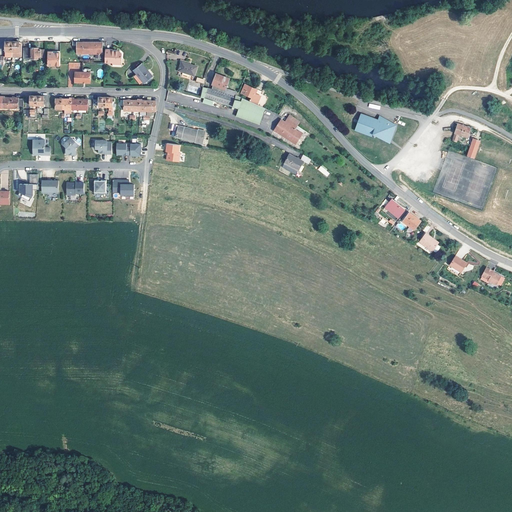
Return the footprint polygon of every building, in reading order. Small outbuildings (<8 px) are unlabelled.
[(6,57),(22,57),(22,46),(19,46),(19,42),(6,42),(6,57)] [(98,54),(103,54),(103,43),(78,43),(78,55),(82,55),(98,54)] [(113,49),(113,47),(107,48),(107,59),(114,59),(114,61),(123,60),(123,50),(121,47),(116,47),(116,49),(113,49)] [(39,59),(42,59),(41,50),(39,50),(39,49),(24,49),(24,60),(39,60),(39,59)] [(61,62),(61,54),(54,54),(54,53),(49,53),(49,67),(61,67),(61,62)] [(197,65),(182,60),(179,69),(195,74),(197,65)] [(135,71),(145,83),(153,77),(143,64),(135,71)] [(93,72),(85,72),(78,71),(78,82),(93,82),(93,72)] [(223,92),(225,87),(229,77),(216,73),(211,88),(223,92)] [(202,95),(232,105),(236,91),(225,87),(223,92),(211,88),(203,85),(202,95)] [(251,99),(257,101),(261,91),(245,85),(244,89),(246,90),(245,93),(252,96),(251,99)] [(265,105),(257,101),(251,99),(239,95),(238,92),(236,91),(232,105),(237,107),(235,114),(259,122),(265,105)] [(44,106),(44,96),(31,96),(31,106),(44,106)] [(0,108),(24,109),(24,99),(19,99),(19,98),(0,97),(0,108)] [(215,101),(205,98),(204,103),(213,106),(215,101)] [(56,110),(65,110),(65,99),(56,99),(56,110)] [(72,99),(72,110),(88,110),(88,106),(92,106),(92,100),(72,99)] [(124,111),(140,111),(140,101),(121,100),(121,106),(124,106),(124,111)] [(140,101),(140,111),(156,112),(156,101),(140,101)] [(291,114),(289,118),(287,118),(285,122),(284,121),(282,126),(283,127),(280,133),(290,138),(290,139),(299,144),(305,132),(298,128),(300,124),(299,124),(301,120),(291,114)] [(390,138),(396,126),(381,119),(381,122),(379,121),(379,120),(362,114),(356,131),(373,137),(375,134),(380,137),(381,134),(390,138)] [(172,130),(171,136),(174,137),(177,124),(170,123),(168,129),(172,130)] [(458,123),(453,140),(458,141),(460,134),(468,136),(471,128),(458,123)] [(196,140),(203,141),(205,131),(198,129),(197,132),(194,131),(194,130),(179,126),(176,137),(196,141),(196,140)] [(389,142),(390,138),(381,134),(380,137),(389,142)] [(474,139),(468,155),(475,157),(481,141),(474,139)] [(46,148),(46,143),(46,140),(34,140),(34,143),(34,154),(39,154),(39,155),(51,155),(51,148),(46,148)] [(76,148),(79,145),(74,140),(69,140),(64,144),(63,145),(66,148),(66,154),(68,154),(68,155),(71,155),(76,155),(76,148)] [(112,154),(112,147),(112,142),(107,142),(107,141),(96,140),(96,146),(96,149),(99,149),(99,153),(107,153),(107,154),(112,154)] [(180,162),(181,144),(166,143),(165,161),(180,162)] [(117,154),(131,154),(131,148),(131,147),(127,147),(127,144),(117,144),(117,147),(117,154)] [(131,147),(131,148),(131,154),(131,156),(142,156),(144,149),(144,144),(131,144),(131,147)] [(301,171),(305,161),(292,153),(287,162),(285,166),(298,173),(300,170),(301,171)] [(38,190),(39,174),(30,174),(30,184),(21,184),(20,191),(19,196),(30,201),(33,194),(33,190),(38,190)] [(100,181),(100,180),(95,180),(95,193),(107,193),(107,181),(102,181),(100,181)] [(129,180),(113,180),(113,192),(121,192),(121,195),(135,195),(135,185),(129,185),(129,180)] [(59,181),(43,181),(43,192),(59,192),(59,181)] [(68,184),(68,194),(77,195),(77,193),(81,193),(81,192),(85,192),(85,182),(77,182),(77,184),(74,184),(73,182),(69,182),(68,184)] [(10,191),(1,191),(1,192),(0,192),(0,203),(10,204),(10,191)] [(392,201),(386,209),(399,218),(405,210),(392,201)] [(421,221),(410,212),(403,221),(415,230),(421,221)] [(441,242),(428,233),(421,242),(434,252),(435,251),(438,253),(443,246),(440,243),(441,242)] [(470,263),(458,256),(452,266),(464,273),(470,263)] [(498,283),(500,278),(502,274),(496,272),(496,273),(493,271),(494,269),(488,265),(486,270),(484,275),(490,278),(490,279),(498,283)]
